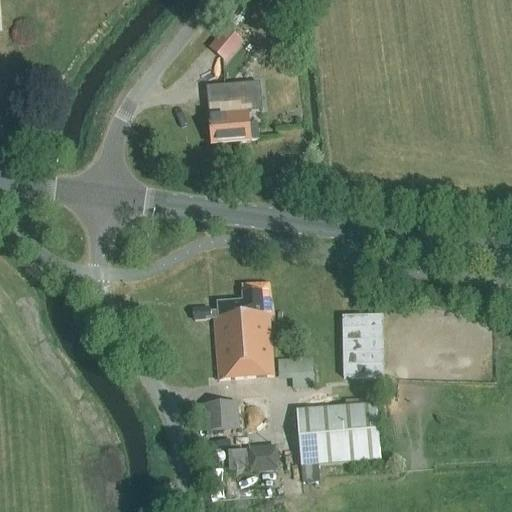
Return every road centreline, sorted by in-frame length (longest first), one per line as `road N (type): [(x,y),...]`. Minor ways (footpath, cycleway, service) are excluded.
road 1 (tertiary): [(106,199),(511,253)]
road 2 (unclassified): [(185,511),(171,414),(100,293),(106,199)]
road 3 (unclassified): [(106,199),(110,153),(127,107),(210,0)]
